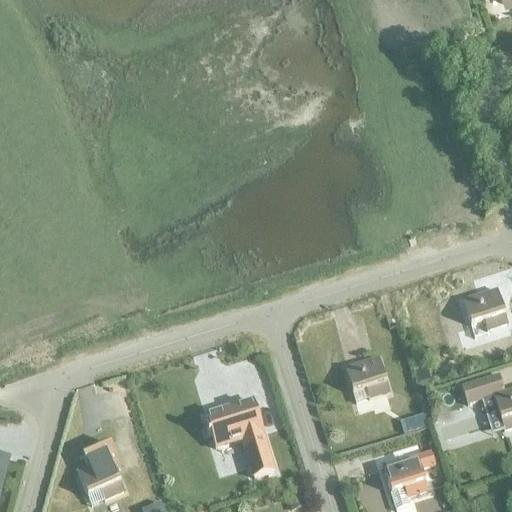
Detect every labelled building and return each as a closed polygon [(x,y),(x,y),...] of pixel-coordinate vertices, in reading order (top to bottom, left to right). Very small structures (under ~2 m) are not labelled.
[(496,294),(462,305),(470,330),(484,326),(487,334),(507,328),(496,294)] [(368,404),(389,398),(378,363),(344,374),(352,399),(365,395),(368,404)] [(428,374),(416,377),(421,395),(434,391),(428,374)] [(499,378),(461,390),(467,408),(482,404),(493,400),(505,396),(499,378)] [(511,394),(493,401),(501,426),(502,429),(502,432),(503,435),(511,432),(511,394)] [(253,404),(205,420),(209,433),(206,434),(208,439),(211,439),(215,452),(241,444),(245,459),(266,452),(262,437),(263,437),(253,404)] [(423,418),(411,422),(415,434),(427,430),(423,418)] [(100,495),(104,504),(124,496),(114,475),(120,472),(109,448),(82,461),(87,474),(77,478),(86,501),(100,495)] [(0,498),(11,460),(0,457),(0,498)] [(395,469),(382,473),(390,498),(394,511),(400,511),(409,510),(407,503),(428,497),(421,474),(435,470),(431,458),(404,467),(402,459),(393,462),(395,469)] [(269,464),(250,470),(253,481),(273,475),(269,465),(269,464)] [(300,494),(286,500),(290,511),(296,511),(305,509),(300,494)]
